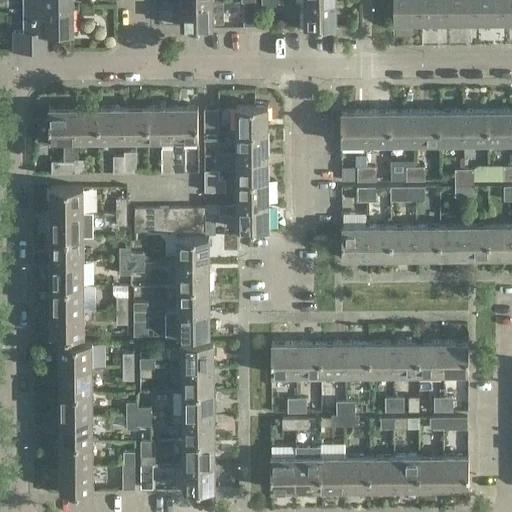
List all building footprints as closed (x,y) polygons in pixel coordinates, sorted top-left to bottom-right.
[(72,0),(24,0),(25,32),(13,32),(13,50),(46,50),(46,32),(73,32),(72,0)] [(305,25),(337,25),(337,0),(305,0),(305,25)] [(423,22),(423,0),(393,0),(394,25),(410,25),(410,22),(423,22)] [(450,23),(450,0),(423,0),(423,22),(423,25),(438,25),(438,23),(450,23)] [(478,22),(478,0),(450,0),(450,23),(450,25),(466,25),(466,22),(478,22)] [(506,22),(506,0),(478,0),(478,22),(479,25),(494,25),(494,22),(506,22)] [(213,1),(181,1),(181,26),(213,26),(213,22),(223,22),(223,1),(213,1)] [(276,11),(276,1),(262,1),(262,10),(276,11)] [(244,25),(256,25),(256,2),(244,2),(244,25)] [(237,132),(268,131),(268,106),(237,107),(237,132)] [(75,159),(75,139),(74,107),(49,107),(49,121),(37,121),(37,141),(64,141),(64,161),(51,161),(51,173),(74,172),(75,159)] [(75,139),(99,139),(99,107),(74,107),(75,139)] [(99,139),(123,139),(123,107),(99,107),(99,139)] [(123,139),(148,139),(148,107),(123,107),(123,139)] [(173,171),(173,107),(148,107),(148,139),(161,139),(162,148),(161,148),(161,171),(173,171)] [(184,148),(184,139),(198,139),(198,107),(173,107),(173,171),(185,171),(185,148),(184,148)] [(205,132),(218,132),(218,109),(205,109),(205,132)] [(488,141),(511,140),(511,109),(488,110),(488,141)] [(342,141),(367,141),(367,110),(342,110),(342,141)] [(367,141),(391,141),(391,110),(367,110),(367,141)] [(391,141),(415,141),(415,110),(391,110),(391,141)] [(415,141),(440,141),(440,110),(415,110),(415,141)] [(440,141),(464,141),(464,110),(440,110),(440,141)] [(464,141),(488,141),(488,110),(464,110),(464,141)] [(237,156),(268,155),(268,131),(237,132),(237,156)] [(136,172),(136,151),(124,151),(124,156),(124,172),(136,172)] [(237,180),(268,180),(268,155),(237,156),(237,180)] [(113,172),(124,172),(124,156),(113,156),(113,172)] [(74,172),(86,172),(86,159),(75,159),(74,172)] [(489,180),(511,179),(511,165),(488,166),(489,180)] [(357,180),(367,180),(367,166),(357,167),(357,180)] [(367,180),(376,180),(376,166),(367,166),(367,180)] [(406,180),(416,180),(415,166),(406,166),(406,180)] [(416,180),(425,180),(425,166),(415,166),(416,180)] [(464,180),(473,180),(489,180),(488,166),(477,166),(473,169),(464,169),(464,180)] [(454,180),(464,180),(464,169),(454,170),(454,180)] [(205,180),(219,179),(219,170),(204,171),(205,180)] [(205,191),(226,191),(226,179),(219,179),(205,180),(205,191)] [(237,204),(268,204),(268,180),(237,180),(237,204)] [(455,198),(464,197),(464,180),(454,180),(455,198)] [(464,197),(474,197),(473,180),(464,180),(464,197)] [(504,200),(511,199),(511,185),(503,186),(504,200)] [(49,212),(83,212),(83,211),(83,186),(49,186),(49,212)] [(415,200),(425,200),(425,186),(415,187),(415,200)] [(367,201),(367,187),(357,187),(357,201),(367,201)] [(376,201),(376,187),(367,187),(367,201),(376,201)] [(391,201),(415,200),(415,187),(391,187),(391,201)] [(127,212),(127,198),(116,198),(116,212),(127,212)] [(205,213),(219,213),(219,204),(205,204),(205,207),(205,213)] [(268,229),(268,204),(237,204),(219,204),(219,213),(219,214),(237,214),(237,229),(268,229)] [(134,231),(148,231),(148,207),(134,207),(134,231)] [(148,231),(159,231),(159,207),(148,207),(148,231)] [(159,231),(172,231),(172,207),(159,207),(159,231)] [(172,231),(183,231),(183,207),(172,207),(172,231)] [(183,231),(194,231),(194,207),(183,207),(183,231)] [(194,231),(205,231),(205,213),(205,207),(194,207),(194,231)] [(83,212),(49,212),(50,235),(83,235),(93,235),(93,211),(83,211),(83,212)] [(127,225),(127,212),(116,212),(116,225),(127,225)] [(489,256),(511,256),(511,223),(489,224),(489,256)] [(342,257),(367,256),(367,224),(342,224),(342,257)] [(367,256),(391,256),(391,224),(367,224),(367,256)] [(391,256),(415,256),(415,224),(391,224),(391,256)] [(415,256),(440,256),(440,224),(415,224),(415,256)] [(440,256),(464,256),(464,224),(440,224),(440,256)] [(464,256),(489,256),(489,224),(464,224),(464,256)] [(50,235),(50,259),(83,259),(83,235),(50,235)] [(177,259),(209,259),(209,237),(177,237),(177,259)] [(118,258),(130,258),(130,251),(130,245),(118,245),(118,258)] [(130,259),(143,259),(143,251),(130,251),(130,258),(130,259)] [(119,272),(130,272),(130,269),(130,259),(130,258),(118,258),(119,272)] [(50,284),(83,284),(83,259),(50,259),(50,284)] [(130,269),(143,269),(143,259),(130,259),(130,269)] [(177,284),(209,284),(209,259),(177,259),(177,284)] [(50,310),(84,309),(83,284),(50,284),(50,310)] [(116,309),(127,309),(127,284),(112,284),(112,293),(116,296),(116,309)] [(177,310),(209,309),(209,284),(177,284),(177,310)] [(133,310),(147,310),(147,301),(133,301),(133,310)] [(50,335),(84,335),(84,309),(50,310),(50,335)] [(116,323),(127,323),(127,309),(116,309),(116,323)] [(166,335),(210,335),(209,309),(177,310),(165,310),(166,335)] [(147,319),(147,310),(133,310),(133,335),(148,335),(147,319)] [(59,366),(92,366),(92,340),(59,341),(59,366)] [(346,373),(370,373),(370,340),(345,341),(346,373)] [(370,373),(394,373),(394,340),(370,340),(370,373)] [(394,373),(419,373),(419,340),(394,340),(394,373)] [(419,373),(444,373),(444,340),(419,340),(419,373)] [(444,373),(469,373),(468,340),(444,340),(444,373)] [(182,367),(214,366),(214,341),(182,341),(182,367)] [(272,374),(297,374),(297,341),(272,341),(272,374)] [(297,374),(321,373),(321,341),(297,341),(297,374)] [(321,373),(346,373),(345,341),(321,341),(321,373)] [(123,365),(134,365),(133,352),(122,352),(123,365)] [(140,367),(154,367),(153,357),(139,357),(140,367)] [(123,379),(134,379),(134,365),(123,365),(123,379)] [(59,392),(93,391),(92,366),(59,366),(59,392)] [(182,387),(214,386),(214,366),(182,367),(182,387)] [(140,376),(154,376),(154,367),(140,367),(140,376)] [(183,412),(215,412),(214,386),(182,387),(183,412)] [(59,417),(93,417),(93,391),(59,392),(59,417)] [(395,410),(394,396),(385,396),(385,410),(395,410)] [(404,410),(404,396),(394,396),(395,410),(404,410)] [(419,396),(408,396),(408,411),(419,411),(419,396)] [(444,410),(444,396),(435,396),(434,410),(444,410)] [(453,410),(453,396),(444,396),(444,410),(453,410)] [(288,411),(297,411),(297,397),(288,397),(288,411)] [(297,411),(306,411),(306,397),(297,397),(297,411)] [(126,413),(137,413),(136,404),(136,399),(125,399),(126,413)] [(346,414),(346,400),(337,400),(337,414),(346,414)] [(355,414),(355,400),(346,400),(346,414),(355,414)] [(137,414),(151,414),(150,404),(136,404),(137,413),(137,414)] [(183,438),(215,437),(215,412),(183,412),(183,438)] [(137,423),(137,414),(137,413),(126,413),(126,428),(137,427),(137,423)] [(137,423),(151,423),(151,414),(137,414),(137,423)] [(346,414),(337,414),(333,414),(333,425),(346,425),(346,414)] [(359,425),(360,414),(355,414),(346,414),(346,425),(359,425)] [(395,428),(395,416),(382,416),(382,427),(395,428)] [(408,428),(408,416),(395,416),(395,428),(408,428)] [(444,427),(444,416),(430,416),(430,427),(444,427)] [(468,428),(468,416),(444,416),(444,427),(444,428),(468,428)] [(60,443),(93,442),(93,417),(59,417),(60,443)] [(296,428),(296,417),(283,417),(282,428),(296,428)] [(309,429),(309,417),(296,417),(296,428),(309,429)] [(183,463),(215,463),(215,437),(183,438),(183,463)] [(152,464),(155,464),(155,454),(155,439),(140,439),(140,464),(152,464)] [(60,464),(94,463),(93,442),(60,443),(60,464)] [(320,487),(347,487),(347,455),(346,443),(320,443),(320,445),(320,487)] [(296,487),(320,487),(320,445),(296,445),(296,455),(296,487)] [(124,464),(134,464),(134,451),(124,451),(124,464)] [(444,487),(469,486),(469,454),(444,455),(444,487)] [(271,488),(296,487),(296,455),(271,456),(271,488)] [(347,487),(371,487),(371,455),(347,455),(347,487)] [(371,487),(396,487),(395,455),(371,455),(371,487)] [(396,487),(420,487),(420,455),(395,455),(396,487)] [(420,487),(444,487),(444,455),(420,455),(420,487)] [(60,489),(94,489),(94,463),(60,464),(60,489)] [(183,489),(216,488),(215,463),(183,463),(183,489)] [(134,464),(124,464),(122,464),(122,488),(134,488),(134,464)] [(140,487),(152,487),(152,464),(140,464),(140,487)]
